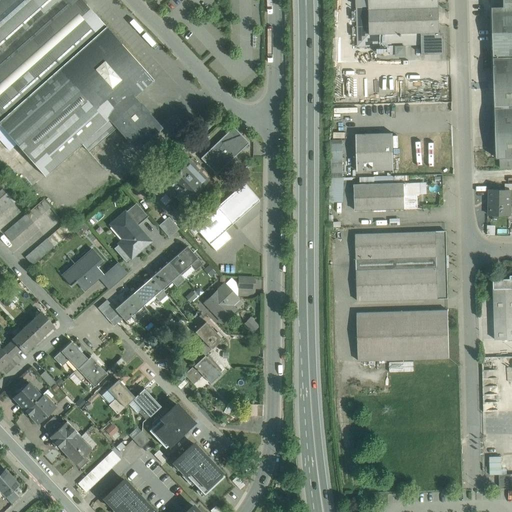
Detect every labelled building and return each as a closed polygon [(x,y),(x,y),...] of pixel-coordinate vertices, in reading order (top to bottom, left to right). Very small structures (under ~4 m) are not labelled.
[(82,0),(0,0),(0,140),(8,150),(16,143),(45,176),(82,144),(89,152),(117,127),(110,119),(133,98),(154,80),(82,0)] [(438,0),(356,0),(357,18),(358,46),(440,44),(438,0)] [(511,0),(486,0),(487,8),(492,8),(496,158),(497,158),(500,158),(511,157),(511,0)] [(140,105),(133,98),(110,119),(117,127),(136,148),(160,128),(146,112),(147,111),(141,104),(140,105)] [(219,141),(234,157),(249,143),(233,127),(219,141)] [(392,133),(356,134),(357,171),(394,170),(392,133)] [(330,201),(343,201),(344,139),(330,139),(330,201)] [(219,141),(201,158),(216,174),(234,157),(219,141)] [(511,157),(500,158),(500,168),(511,167),(511,157)] [(188,160),(166,181),(178,193),(175,196),(183,205),(208,181),(195,167),(188,160)] [(404,175),(374,176),(374,184),(404,183),(404,182),(404,175)] [(420,183),(406,183),(406,182),(404,182),(404,183),(404,184),(405,209),(417,208),(417,194),(421,194),(420,183)] [(225,229),(259,200),(245,183),(195,225),(216,250),(232,237),(225,229)] [(374,184),(354,185),(355,210),(405,209),(404,184),(404,183),(374,184)] [(510,190),(490,189),(489,215),(509,216),(510,190)] [(0,198),(0,214),(15,202),(7,193),(0,198)] [(43,199),(26,214),(33,222),(50,207),(43,199)] [(148,216),(136,203),(125,213),(136,226),(148,216)] [(136,226),(125,213),(113,223),(127,240),(121,245),(131,257),(150,241),(136,226)] [(26,214),(4,233),(11,241),(33,222),(26,214)] [(169,217),(158,225),(169,237),(179,229),(169,217)] [(83,222),(74,230),(79,235),(88,228),(83,222)] [(64,224),(47,239),(54,247),(71,232),(64,224)] [(446,231),(436,232),(438,298),(447,298),(446,231)] [(436,232),(355,234),(357,301),(438,298),(436,232)] [(47,239),(25,257),(32,266),(54,247),(47,239)] [(187,245),(169,261),(179,273),(190,264),(195,271),(203,264),(187,245)] [(92,249),(74,264),(76,266),(64,277),(71,285),(70,285),(71,287),(77,282),(84,290),(99,277),(92,270),(102,261),(92,249)] [(169,261),(151,277),(161,289),(171,281),(176,287),(185,280),(179,273),(169,261)] [(120,271),(109,281),(113,286),(128,273),(118,263),(115,266),(120,271)] [(115,266),(104,275),(109,281),(120,271),(115,266)] [(510,279),(493,279),(493,289),(511,288),(511,275),(510,275),(510,279)] [(151,277),(133,293),(143,305),(154,296),(159,302),(166,295),(161,289),(151,277)] [(254,278),(239,277),(238,288),(253,289),(254,278)] [(238,298),(224,283),(204,302),(223,322),(236,310),(231,305),(238,298)] [(511,288),(493,289),(495,340),(511,339),(511,288)] [(143,305),(133,293),(114,309),(118,314),(123,318),(125,321),(131,316),(136,322),(148,311),(143,305)] [(111,304),(102,312),(106,317),(114,309),(111,304)] [(114,309),(106,317),(110,321),(118,314),(114,309)] [(448,310),(357,313),(358,361),(449,358),(448,310)] [(41,312),(32,321),(44,334),(53,325),(41,312)] [(118,314),(110,321),(114,326),(123,318),(118,314)] [(251,316),(245,322),(253,331),(259,325),(251,316)] [(32,321),(22,330),(34,342),(44,334),(32,321)] [(222,339),(206,321),(195,332),(204,341),(197,348),(205,355),(222,339)] [(22,330),(12,339),(12,340),(21,348),(24,352),(34,342),(22,330)] [(12,340),(2,350),(10,358),(21,348),(12,340)] [(87,359),(71,341),(53,358),(61,366),(69,359),(77,369),(87,359)] [(0,347),(0,366),(1,368),(10,359),(10,358),(2,350),(0,347)] [(221,373),(205,355),(184,375),(193,384),(203,375),(210,383),(221,373)] [(107,374),(90,356),(77,369),(73,373),(81,381),(85,377),(94,386),(107,374)] [(121,358),(110,368),(115,374),(127,363),(121,358)] [(55,382),(45,370),(40,375),(50,387),(55,382)] [(135,397),(118,380),(108,389),(116,398),(109,405),(117,414),(133,399),(135,397)] [(41,396),(28,382),(13,397),(25,410),(41,396)] [(160,406),(144,388),(135,397),(133,399),(142,409),(139,412),(146,420),(160,406)] [(55,407),(43,394),(41,396),(25,410),(25,411),(29,415),(29,414),(37,423),(55,407)] [(53,417),(43,426),(47,431),(57,421),(53,417)] [(57,421),(47,431),(51,435),(61,426),(57,421)] [(51,435),(50,437),(54,441),(54,442),(59,447),(60,447),(64,452),(79,438),(64,423),(61,426),(51,435)] [(141,431),(132,439),(137,444),(146,436),(141,431)] [(146,436),(137,444),(141,449),(150,440),(146,436)] [(79,438),(64,452),(75,464),(84,456),(90,450),(79,438)] [(194,441),(172,462),(185,476),(187,475),(205,494),(224,476),(222,474),(224,472),(194,441)] [(162,462),(167,457),(159,450),(155,454),(162,462)] [(489,456),(490,473),(502,473),(502,455),(489,456)] [(84,456),(75,464),(80,468),(88,460),(84,456)] [(11,476),(5,469),(0,473),(0,490),(5,496),(17,484),(10,476),(11,476)] [(499,487),(511,486),(511,472),(499,474),(499,487)] [(124,477),(102,498),(114,511),(116,511),(117,511),(116,511),(153,511),(152,510),(154,509),(124,477)] [(201,511),(193,503),(183,511),(201,511)]
